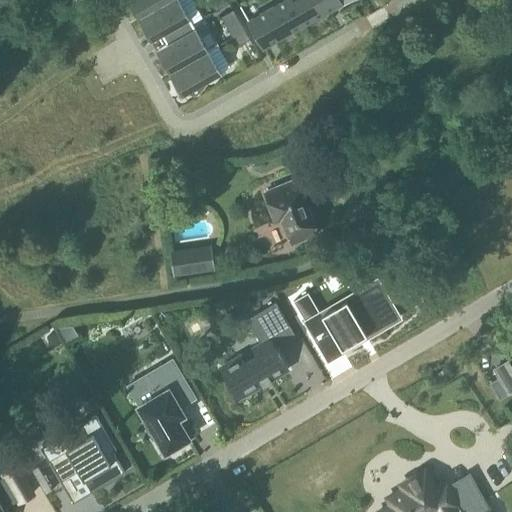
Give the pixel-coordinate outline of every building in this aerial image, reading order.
[(126,0),(138,19),(170,0),(126,0)] [(177,0),(170,0),(138,19),(151,42),(162,36),(164,40),(191,24),(177,0)] [(226,0),(214,0),(210,3),(215,11),(229,3),(226,0)] [(287,0),(284,0),(247,21),(263,49),(302,27),(287,0)] [(287,0),(302,27),(348,0),(287,0)] [(232,10),(220,17),(226,27),(232,38),(244,31),(232,10)] [(166,44),(156,50),(169,74),(207,52),(191,24),(164,40),(166,44)] [(244,31),(232,38),(234,37),(239,46),(249,40),(244,31)] [(207,52),(169,74),(182,96),(220,75),(207,52)] [(295,181),(265,193),(275,219),(281,216),(292,244),(316,234),(310,219),(313,215),(310,210),(306,209),(295,181)] [(173,277),(215,271),(211,244),(169,251),(173,277)] [(307,292),(293,301),(313,337),(328,328),(341,350),(397,318),(377,283),(321,315),(307,292)] [(261,344),(220,368),(238,399),(261,385),(263,387),(272,382),(271,380),(287,370),(274,348),(273,346),(280,342),(281,344),(295,336),(275,303),(262,311),(270,325),(255,334),(261,344)] [(172,359),(146,374),(158,395),(137,407),(148,425),(145,426),(153,440),(156,438),(165,453),(170,450),(172,453),(185,445),(184,442),(189,439),(177,420),(184,416),(170,392),(186,383),(172,359)] [(494,370),(499,379),(491,384),(500,399),(511,391),(511,370),(507,362),(494,370)] [(78,472),(90,493),(124,473),(112,452),(116,450),(95,415),(80,424),(87,437),(48,460),(60,482),(78,472)] [(0,511),(6,511),(2,506),(16,498),(19,502),(32,494),(17,467),(3,475),(4,477),(0,479),(0,511)] [(390,505),(378,511),(491,511),(472,478),(449,491),(445,484),(436,490),(424,470),(408,480),(400,484),(403,489),(386,498),(390,505)]
